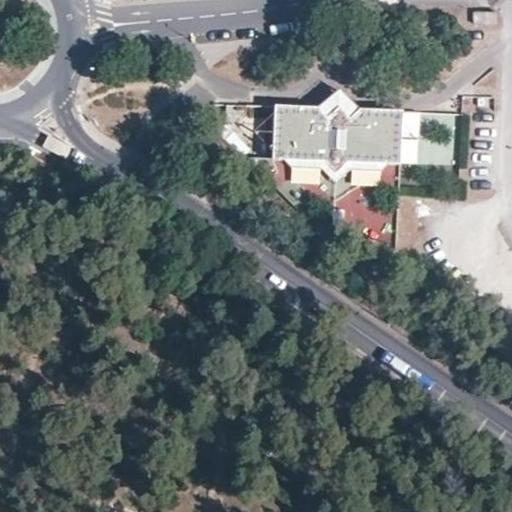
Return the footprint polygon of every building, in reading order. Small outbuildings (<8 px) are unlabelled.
[(488,11),(466,10),(466,22),(488,23),(488,11)] [(347,168),(397,171),(403,172),(406,115),(363,111),(351,122),(340,110),(330,120),(319,108),(276,106),(274,148),(267,148),(266,159),(273,160),(273,164),(280,165),(327,168),(338,180),(347,168)] [(224,134),(232,128),(226,119),(218,127),(224,134)] [(248,148),(232,128),(224,134),(239,155),(248,148)] [(393,177),(397,171),(347,168),(338,180),(327,168),(280,165),(284,172),(318,173),(338,195),(355,176),(393,177)]
